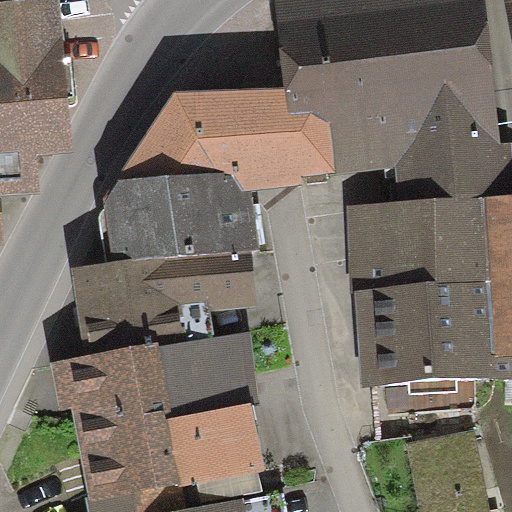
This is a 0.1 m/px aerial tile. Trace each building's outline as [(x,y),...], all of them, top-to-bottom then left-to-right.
[(493,128),(477,0),(281,0),(271,1),(285,99),(289,151),(292,172),(295,172),(298,175),(322,173),(319,149),(379,142),(382,177),(399,175),(401,210),(481,206),(498,205),(493,128)] [(62,147),(48,12),(0,16),(0,196),(29,195),(26,151),(62,147)] [(235,257),(253,255),(243,183),(275,178),(298,175),(295,172),(292,172),(289,151),(285,99),(259,99),(185,102),(166,113),(104,205),(113,269),(235,257)] [(485,288),(489,383),(511,382),(511,203),(498,205),(481,206),(485,288)] [(361,294),(485,288),(481,206),(401,210),(358,212),(361,294)] [(242,300),(235,257),(113,269),(74,275),(88,362),(154,352),(208,343),(202,304),(242,300)] [(489,383),(485,288),(361,294),(366,389),(489,383)] [(235,339),(208,343),(154,352),(167,422),(167,425),(161,426),(173,490),(172,490),(174,503),(175,506),(256,492),(238,410),(235,339)] [(154,352),(88,362),(68,365),(94,502),(88,503),(89,511),(125,511),(174,503),(172,490),(173,490),(161,426),(167,425),(167,422),(154,352)] [(462,511),(450,446),(408,453),(419,511),(462,511)] [(201,511),(176,511),(175,506),(174,503),(125,511),(259,511),(258,501),(201,511)]
